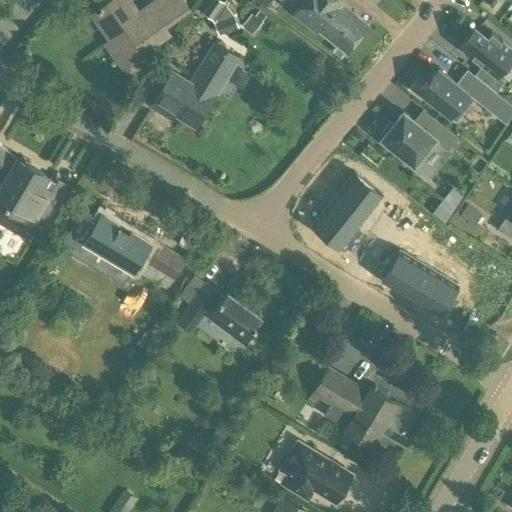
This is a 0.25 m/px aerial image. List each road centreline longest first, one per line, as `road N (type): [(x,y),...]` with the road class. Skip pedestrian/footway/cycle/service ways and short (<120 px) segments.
road 1 (residential): [(510,394),(258,225)]
road 2 (residential): [(258,225),(0,76)]
road 3 (residential): [(258,225),(439,20),(444,0)]
road 4 (residential): [(439,511),(510,394)]
